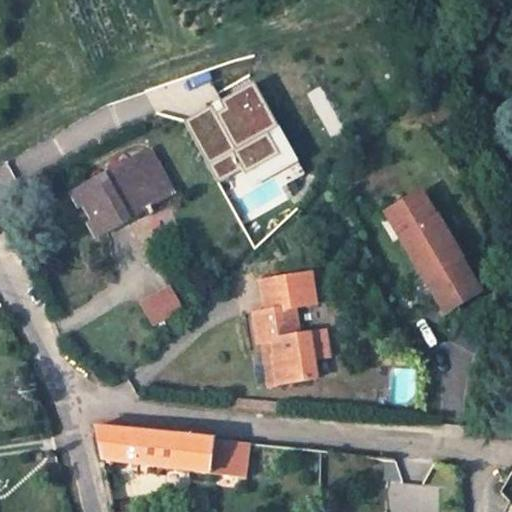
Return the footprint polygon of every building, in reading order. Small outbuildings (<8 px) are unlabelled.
[(282,132),(258,85),(185,122),(209,168),(235,155),(242,168),(246,176),(281,159),(270,139),(282,132)] [(270,139),(281,159),(292,153),(282,132),(270,139)] [(137,157),(162,201),(175,194),(150,150),(137,157)] [(235,155),(209,168),(216,181),(242,168),(235,155)] [(102,177),(75,192),(101,236),(130,220),(125,212),(132,208),(137,216),(162,201),(137,157),(111,172),(113,174),(104,179),(102,177)] [(426,271),(427,271),(442,295),(470,278),(413,186),(385,204),(400,228),(399,229),(399,230),(398,231),(398,232),(397,233),(397,234),(397,235),(396,235),(396,236),(396,237),(396,238),(396,239),(396,240),(395,241),(395,242),(395,243),(395,244),(396,245),(396,246),(396,247),(396,248),(396,249),(396,250),(397,251),(397,252),(397,253),(398,254),(398,255),(398,256),(399,256),(399,257),(399,258),(400,258),(400,259),(401,260),(402,261),(402,262),(403,262),(403,263),(404,264),(405,264),(406,265),(407,266),(408,267),(409,267),(410,268),(411,269),(412,269),(413,269),(414,270),(415,270),(416,270),(417,271),(418,271),(419,271),(420,271),(421,271),(422,271),(423,271),(424,271),(425,271),(426,271)] [(311,275),(258,284),(263,312),(247,315),(252,350),(262,348),(269,389),(312,382),(315,376),(312,362),(307,334),(300,335),(294,309),(316,305),(311,275)] [(470,278),(442,295),(450,308),(478,290),(470,278)] [(157,293),(170,317),(182,310),(169,287),(157,293)] [(157,293),(139,303),(152,327),(170,317),(157,293)] [(323,331),(307,334),(312,362),(328,359),(323,331)] [(243,474),(247,440),(107,426),(101,425),(91,424),(93,433),(94,439),(99,458),(243,474)]
